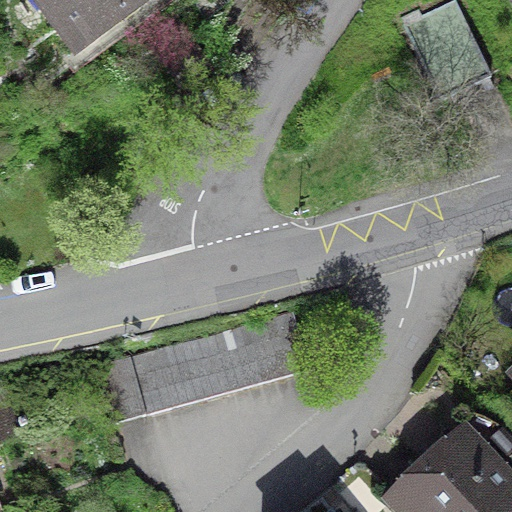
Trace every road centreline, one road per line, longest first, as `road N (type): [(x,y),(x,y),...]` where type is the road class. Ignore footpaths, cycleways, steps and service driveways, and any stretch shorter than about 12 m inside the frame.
road 1 (residential): [(253,511),(380,390),(410,320),(419,225)]
road 2 (residential): [(195,278),(194,218),(333,0)]
road 3 (residential): [(419,225),(195,278)]
road 4 (residential): [(195,278),(0,322)]
